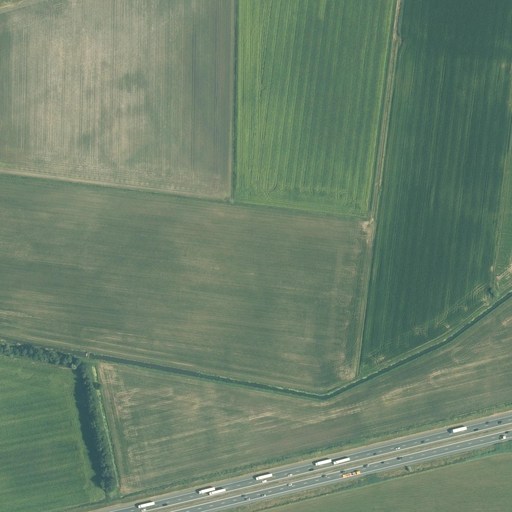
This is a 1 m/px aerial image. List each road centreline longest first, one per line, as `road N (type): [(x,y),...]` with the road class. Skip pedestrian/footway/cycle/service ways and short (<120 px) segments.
road 1 (motorway): [(511,419),(124,511)]
road 2 (motorway): [(187,511),(511,432)]
